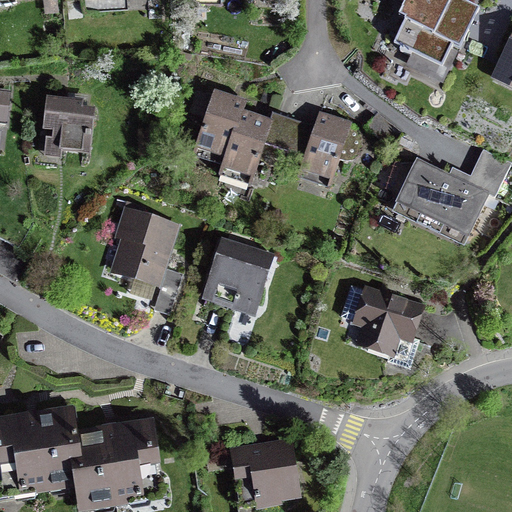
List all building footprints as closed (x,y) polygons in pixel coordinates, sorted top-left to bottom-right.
[(481,7),(467,0),(406,0),(400,13),(408,17),(398,37),(452,64),(481,7)] [(511,32),(488,80),(511,92),(511,32)] [(192,158),(221,169),(245,101),(216,90),(192,158)] [(99,95),(47,92),(43,152),(95,155),(99,95)] [(0,94),(0,141),(5,142),(10,96),(0,94)] [(276,112),(245,101),(221,169),(252,180),(266,142),(287,149),(297,119),(276,112)] [(354,122),(319,110),(314,125),(304,154),(297,178),(335,191),(354,122)] [(379,114),(367,129),(391,148),(403,132),(379,114)] [(314,125),(297,119),(287,149),(304,154),(314,125)] [(469,185),(420,162),(397,208),(467,241),(489,196),(496,200),(511,167),(511,163),(486,151),(469,185)] [(20,216),(7,209),(0,220),(0,238),(5,242),(20,216)] [(179,223),(124,209),(109,272),(164,285),(179,223)] [(33,224),(20,216),(5,242),(17,249),(33,224)] [(46,232),(33,224),(17,249),(31,257),(46,232)] [(282,250),(221,233),(202,298),(263,316),(282,250)] [(429,301),(358,281),(346,319),(362,324),(357,343),(397,354),(401,339),(417,344),(429,301)] [(0,497),(80,487),(73,433),(69,404),(0,413),(0,497)] [(156,422),(73,433),(80,487),(83,508),(166,496),(156,422)] [(294,437),(230,447),(235,481),(249,479),(252,506),(303,497),(294,437)]
